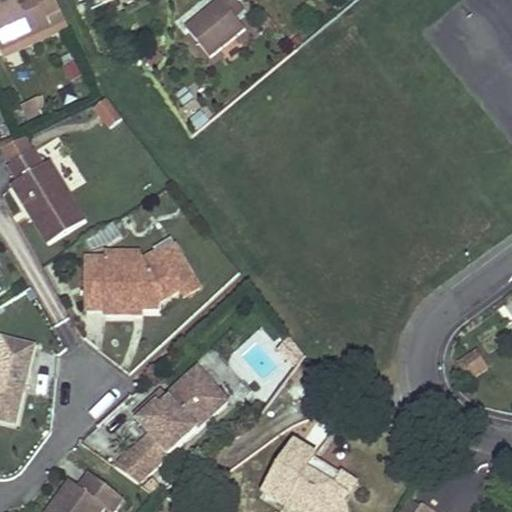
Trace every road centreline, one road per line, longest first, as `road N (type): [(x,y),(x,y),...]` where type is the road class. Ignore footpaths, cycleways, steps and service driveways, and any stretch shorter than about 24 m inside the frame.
road 1 (residential): [(511,435),(443,409),(430,395),(422,358),(428,327),(448,302),(511,253)]
road 2 (residential): [(0,496),(61,445),(88,394)]
